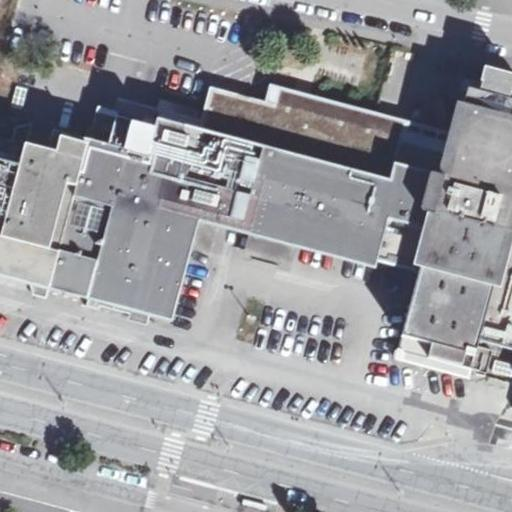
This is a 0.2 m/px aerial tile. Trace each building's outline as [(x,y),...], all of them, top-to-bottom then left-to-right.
[(471,92),(453,157),(418,284),(395,373),(467,393),(481,340),(511,348),(511,76),(487,70),(481,95),(471,92)] [(213,92),(201,135),(364,178),(369,160),(375,136),(378,125),(302,104),(295,103),(292,113),(213,92)] [(199,115),(162,106),(159,120),(195,129),(199,115)] [(262,242),(295,251),(418,284),(453,157),(404,144),(397,168),(369,160),(364,178),(201,135),(161,124),(156,140),(135,134),(137,129),(128,126),(120,124),(121,120),(100,115),(91,148),(49,291),(89,303),(87,308),(149,324),(150,321),(170,326),(198,225),(262,242)] [(47,298),(49,291),(91,148),(56,139),(51,159),(29,154),(34,131),(19,136),(15,150),(0,146),(0,288),(6,290),(11,274),(24,278),(31,305),(39,301),(45,298),(47,298)] [(404,144),(375,136),(369,160),(397,168),(404,144)] [(288,278),(295,251),(262,242),(255,269),(270,274),(288,278)] [(137,329),(149,324),(87,308),(85,319),(100,322),(101,317),(130,324),(131,331),(137,329)] [(269,511),(270,508),(247,502),(245,511),(249,511),(269,511)]
